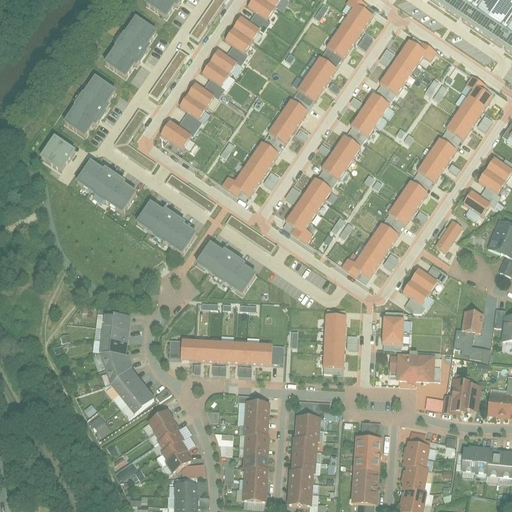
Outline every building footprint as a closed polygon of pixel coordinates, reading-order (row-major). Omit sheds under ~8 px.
[(148,0),(145,6),(166,20),(174,8),(177,10),(183,0),(148,0)] [(199,43),(226,0),(212,0),(190,37),(199,43)] [(264,2),(261,0),(250,0),(246,7),(266,20),(274,8),(264,2)] [(279,0),(261,0),(265,2),(274,8),(279,0)] [(455,0),(443,0),(439,8),(476,33),(485,20),(455,0)] [(511,0),(459,0),(511,36),(511,0)] [(355,6),(348,17),(365,28),(372,17),(355,6)] [(319,23),(328,10),(322,7),(314,20),(319,23)] [(240,17),(232,29),(252,42),(260,30),(240,17)] [(348,17),(341,27),(358,38),(365,28),(348,17)] [(135,19),(104,66),(125,80),(133,68),(137,70),(151,49),(148,47),(157,34),(135,19)] [(511,38),(485,20),(476,33),(511,57),(511,38)] [(341,27),(334,37),(351,49),(358,38),(341,27)] [(252,42),(232,29),(224,40),(244,54),(252,42)] [(334,37),(326,49),(344,60),(351,49),(334,37)] [(409,44),(401,55),(418,66),(426,55),(409,44)] [(217,50),(209,61),(229,75),(237,63),(217,50)] [(158,102),(187,56),(178,51),(150,97),(158,102)] [(386,52),(379,63),(386,68),(394,57),(386,52)] [(401,55),(394,65),(412,75),(418,66),(401,55)] [(229,75),(209,61),(201,73),(221,86),(229,75)] [(318,61),(311,72),(327,82),(334,71),(318,61)] [(394,65),(387,75),(405,86),(412,75),(394,65)] [(311,72),(304,83),(320,93),(327,82),(311,72)] [(387,75),(380,86),(397,98),(405,86),(387,75)] [(95,80),(64,127),(85,141),(94,128),(97,130),(111,109),(108,107),(117,94),(95,80)] [(433,82),(424,96),(438,105),(447,91),(433,82)] [(320,93),(304,83),(298,93),(314,103),(320,93)] [(195,85),(187,96),(206,109),(214,98),(195,85)] [(476,91),(469,102),(486,113),(493,103),(476,91)] [(206,109),(187,96),(179,108),(199,121),(206,109)] [(373,97),(366,108),(383,120),(391,109),(373,97)] [(469,102),(462,112),(479,123),(486,113),(469,102)] [(290,104),(283,115),(300,125),(307,114),(290,104)] [(366,108),(359,119),(376,130),(383,120),(366,108)] [(127,148),(146,116),(137,111),(113,150),(152,173),(156,166),(127,148)] [(462,112),(454,123),(472,134),(479,123),(462,112)] [(283,115),(276,126),(293,136),(300,125),(283,115)] [(485,135),(493,123),(484,118),(476,129),(485,135)] [(359,119),(351,130),(368,142),(376,130),(359,119)] [(193,136),(170,120),(159,137),(182,152),(193,136)] [(454,123),(447,134),(464,145),(472,134),(454,123)] [(293,136),(276,126),(270,136),(286,147),(293,136)] [(54,139),(39,160),(61,175),(76,153),(54,139)] [(344,140),(336,151),(353,163),(361,151),(344,140)] [(440,144),(432,155),(449,167),(457,156),(440,144)] [(229,145),(220,158),(225,161),(234,148),(229,145)] [(262,147),(255,158),(271,169),(278,158),(262,147)] [(336,151),(329,162),(346,173),(353,163),(336,151)] [(432,155),(425,166),(442,177),(449,167),(432,155)] [(255,158),(247,169),(263,180),(271,169),(255,158)] [(511,173),(494,161),(486,173),(505,186),(511,175),(511,173)] [(329,162),(321,173),(338,184),(346,173),(329,162)] [(90,163),(73,188),(123,222),(140,198),(129,190),(131,189),(106,171),(105,173),(90,163)] [(425,166),(418,177),(434,188),(442,177),(425,166)] [(455,178),(458,171),(450,167),(447,174),(455,178)] [(247,169),(241,179),(256,190),(263,180),(247,169)] [(486,173),(479,185),(497,197),(505,186),(486,173)] [(256,190),(241,179),(235,186),(228,181),(223,189),(237,198),(240,193),(250,200),(256,190)] [(316,182),(308,192),(325,204),(333,193),(316,182)] [(410,185),(402,196),(420,207),(427,196),(410,185)] [(325,204),(308,192),(301,203),(318,215),(325,204)] [(402,196),(395,207),(413,218),(420,207),(402,196)] [(490,208),(472,196),(463,208),(482,220),(490,208)] [(318,215),(301,203),(294,214),(311,225),(318,215)] [(395,207),(388,217),(405,229),(413,218),(395,207)] [(151,209),(136,230),(153,241),(152,242),(166,252),(167,251),(183,262),(197,240),(185,232),(186,230),(165,215),(164,217),(151,209)] [(311,225),(294,214),(286,225),(294,231),(291,235),(307,245),(313,236),(307,232),(311,225)] [(340,220),(331,233),(344,243),(353,229),(340,220)] [(446,255),(462,231),(452,224),(436,249),(446,255)] [(511,262),(511,229),(501,224),(488,254),(511,264),(511,262)] [(382,227),(374,239),(392,250),(399,239),(382,227)] [(374,239),(367,250),(384,261),(392,250),(374,239)] [(210,247),(196,269),(213,280),(212,281),(225,290),(226,289),(243,300),(257,279),(244,270),(246,268),(225,254),(223,256),(210,247)] [(367,250),(360,260),(377,271),(384,261),(367,250)] [(390,256),(383,267),(391,273),(398,262),(390,256)] [(348,261),(342,270),(357,280),(360,276),(370,282),(377,271),(360,260),(356,266),(348,261)] [(419,272),(411,284),(430,297),(438,285),(419,272)] [(430,297),(411,284),(403,296),(422,309),(430,297)] [(481,319),(465,316),(462,335),(477,338),(481,319)] [(511,320),(501,319),(497,346),(511,347),(511,320)] [(325,334),(346,335),(347,322),(326,321),(325,334)] [(404,322),(383,321),(383,334),(403,335),(404,322)] [(129,325),(103,322),(99,356),(110,390),(133,417),(153,401),(130,373),(125,358),(129,325)] [(325,347),(346,348),(346,335),(325,334),(325,347)] [(403,335),(383,334),(382,348),(403,349),(403,335)] [(347,352),(357,352),(357,338),(347,339),(347,352)] [(193,366),(195,345),(181,344),(180,365),(193,366)] [(207,367),(208,346),(195,345),(193,366),(207,367)] [(220,367),(221,346),(208,346),(207,367),(220,367)] [(233,368),(234,347),(221,346),(220,367),(233,368)] [(246,369),(247,348),(234,347),(233,368),(246,369)] [(324,360),(345,361),(346,348),(325,347),(324,360)] [(258,370),(259,348),(247,348),(246,369),(258,370)] [(272,349),(259,348),(258,370),(271,370),(272,349)] [(344,374),(345,361),(324,360),(323,373),(344,374)] [(397,361),(396,384),(433,386),(434,363),(397,361)] [(476,375),(487,375),(488,367),(477,366),(476,375)] [(213,368),(212,378),(225,378),(226,369),(213,368)] [(251,380),(251,370),(238,369),(237,379),(251,380)] [(469,386),(453,384),(450,400),(444,399),(441,417),(452,419),(452,416),(466,419),(467,415),(477,417),(481,391),(469,389),(469,386)] [(167,391),(156,399),(160,405),(171,397),(167,391)] [(487,417),(509,420),(511,400),(490,397),(487,417)] [(265,406),(244,404),(240,435),(244,436),(240,472),(244,472),(241,502),(265,505),(268,471),(263,471),(267,437),(262,436),(265,406)] [(165,414),(147,426),(158,442),(156,444),(163,454),(161,455),(167,465),(165,467),(172,477),(192,462),(185,453),(187,452),(182,445),(184,444),(176,432),(177,431),(165,414)] [(288,472),(287,506),(310,507),(311,473),(314,473),(315,441),(318,441),(319,420),(296,419),(295,439),(292,439),(291,472),(288,472)] [(218,459),(233,459),(233,437),(218,437),(218,459)] [(379,442),(354,440),(350,505),(375,506),(379,442)] [(446,449),(455,450),(455,441),(446,441),(446,449)] [(427,447),(407,443),(401,467),(405,468),(400,492),(404,492),(399,511),(422,511),(426,496),(422,495),(428,471),(422,470),(427,447)] [(462,474),(511,479),(511,467),(511,454),(465,449),(462,474)] [(226,492),(233,492),(234,463),(224,463),(224,486),(226,486),(226,492)] [(141,473),(135,475),(139,483),(145,481),(141,473)] [(429,495),(434,475),(429,473),(424,494),(429,495)] [(192,511),(193,488),(173,487),(172,511),(192,511)]
